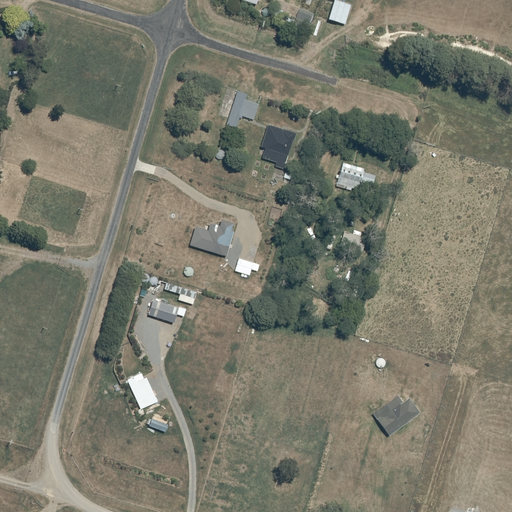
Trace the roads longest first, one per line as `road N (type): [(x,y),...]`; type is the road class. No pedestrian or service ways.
road 1 (residential): [(174,30),(56,418),(58,473)]
road 2 (residential): [(174,30),(333,78)]
